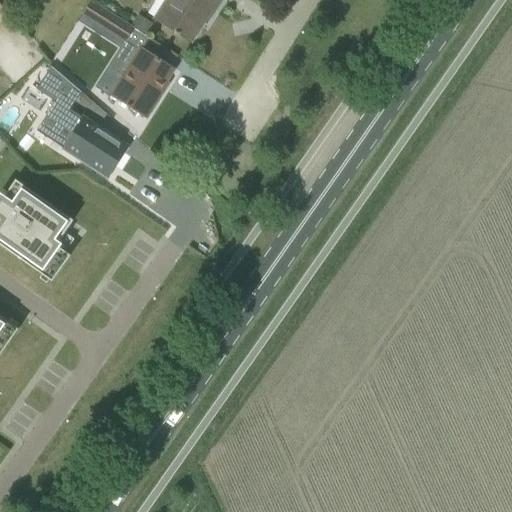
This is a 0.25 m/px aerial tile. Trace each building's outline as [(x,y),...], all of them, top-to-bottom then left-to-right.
[(167,0),(154,20),(173,32),(190,43),(204,22),(206,23),(220,0),(167,0)] [(83,15),(127,42),(134,30),(91,2),(83,15)] [(100,85),(101,90),(111,97),(145,119),(163,90),(160,89),(173,69),(141,49),(121,81),(112,75),(106,76),(100,85)] [(50,67),(36,90),(54,102),(36,131),(37,132),(63,149),(107,178),(114,166),(112,165),(124,146),(69,110),(81,93),(50,67)] [(0,246),(41,275),(40,277),(47,282),(48,280),(51,282),(53,279),(50,277),(49,279),(42,274),(58,252),(68,259),(70,256),(55,246),(72,221),(15,180),(0,201),(0,246)] [(16,333),(18,329),(15,328),(16,326),(9,321),(8,322),(0,316),(0,354),(1,353),(0,351),(0,333),(7,324),(14,329),(12,330),(16,333)]
